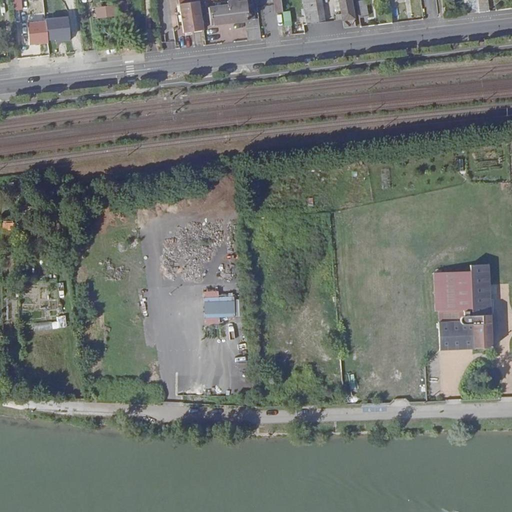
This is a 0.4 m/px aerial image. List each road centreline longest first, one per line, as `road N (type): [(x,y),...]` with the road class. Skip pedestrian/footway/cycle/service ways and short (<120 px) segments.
road 1 (secondary): [(0,88),(511,27)]
road 2 (unclassified): [(80,409),(305,415),(511,407)]
